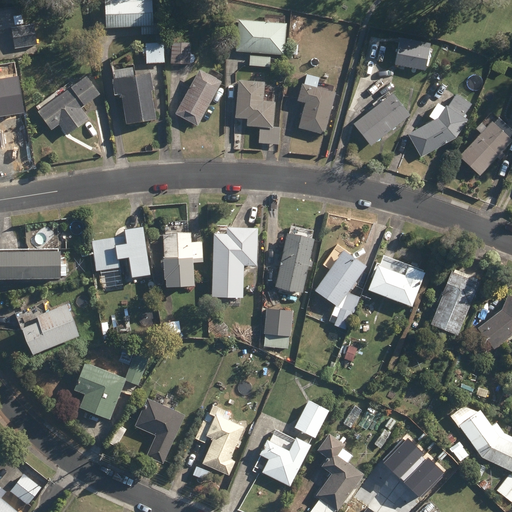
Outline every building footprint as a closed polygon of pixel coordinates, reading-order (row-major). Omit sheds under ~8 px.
[(142,27),(142,35),(160,35),(160,24),(153,24),(151,0),(104,0),(106,29),(142,27)] [(14,17),(15,26),(23,25),(21,15),(14,17)] [(237,53),(285,56),(287,24),(239,21),(237,53)] [(12,29),(16,49),(37,46),(33,25),(12,29)] [(433,40),(400,35),(396,63),(429,68),(433,40)] [(171,65),(190,65),(190,44),(171,43),(171,65)] [(145,45),(147,65),(165,64),(164,44),(145,45)] [(250,67),(270,68),(271,58),(250,57),(250,67)] [(493,70),(504,75),(506,68),(495,64),(493,70)] [(121,95),(126,126),(157,120),(151,92),(154,91),(151,74),(128,78),(127,69),(118,71),(119,79),(112,81),(115,96),(121,95)] [(175,115),(198,127),(222,83),(199,71),(175,115)] [(0,116),(24,113),(18,77),(0,79),(0,116)] [(59,125),(67,136),(89,120),(81,109),(100,95),(87,78),(38,113),(51,131),(59,125)] [(259,144),(279,145),(281,128),(274,128),(276,103),(273,102),(274,92),(265,91),(265,83),(238,81),(236,118),(248,119),(247,127),(260,128),(259,144)] [(298,130),(325,137),(337,94),(328,92),(330,86),(311,81),(309,86),(302,84),(298,102),(305,104),(298,130)] [(483,94),(488,97),(493,87),(487,84),(483,94)] [(354,125),(371,147),(392,131),(393,132),(397,129),(396,128),(411,117),(401,104),(405,101),(403,97),(399,101),(394,94),(354,125)] [(408,135),(421,159),(456,140),(468,121),(464,117),(472,105),(457,95),(448,108),(447,106),(445,109),(438,104),(429,117),(435,121),(408,135)] [(460,158),(481,177),(511,143),(511,140),(510,139),(511,136),(511,131),(499,119),(494,125),(492,123),(460,158)] [(128,256),(131,276),(151,273),(143,223),(124,226),(125,235),(92,240),(96,270),(123,266),(121,257),(128,256)] [(220,303),(234,303),(234,296),(243,297),(244,264),(257,265),(258,227),(227,226),(227,233),(214,232),(212,296),(221,296),(220,303)] [(276,286),(303,292),(309,265),(312,265),(313,260),(310,260),(315,236),(288,230),(276,286)] [(163,233),(166,285),(194,283),(193,262),(203,261),(202,240),(191,241),(191,232),(163,233)] [(3,248),(0,248),(0,277),(61,277),(61,248),(3,248)] [(80,249),(82,257),(90,256),(89,248),(80,249)] [(334,325),(346,329),(349,321),(351,322),(360,297),(348,292),(351,288),(353,289),(358,282),(356,281),(367,265),(344,248),(315,290),(335,304),(329,321),(335,323),(334,325)] [(369,289),(413,305),(426,270),(391,257),(393,252),(389,251),(387,255),(384,254),(380,263),(377,262),(371,278),(368,277),(364,289),(368,290),(369,289)] [(433,324),(458,333),(479,280),(477,279),(478,276),(453,267),(443,294),(444,294),(433,324)] [(478,327),(494,348),(511,334),(511,294),(509,293),(502,308),(478,327)] [(23,327),(33,353),(79,334),(66,303),(37,315),(39,321),(23,327)] [(292,310),(267,308),(265,332),(291,334),(292,310)] [(133,316),(135,327),(143,325),(141,314),(133,316)] [(166,322),(167,334),(181,332),(179,320),(166,322)] [(116,322),(117,329),(126,328),(125,321),(116,322)] [(345,358),(353,361),(357,348),(350,345),(345,358)] [(80,407),(109,419),(126,380),(138,385),(150,354),(137,349),(125,378),(85,361),(74,389),(85,393),(80,407)] [(459,390),(471,394),(473,388),(462,384),(459,390)] [(147,455),(163,462),(184,415),(148,398),(135,425),(157,435),(147,455)] [(295,426),(315,436),(329,410),(309,399),(295,426)] [(202,462),(229,475),(235,460),(230,458),(236,446),(239,447),(241,441),(238,439),(244,426),(223,416),(226,409),(214,404),(209,413),(207,412),(195,438),(205,442),(208,435),(213,438),(202,462)] [(383,411),(370,404),(358,425),(371,433),(383,411)] [(482,456),(511,470),(511,435),(510,435),(511,430),(511,427),(508,426),(505,432),(504,432),(497,422),(492,425),(481,409),(478,411),(465,405),(452,414),(482,456)] [(344,423),(351,428),(362,411),(355,406),(344,423)] [(385,427),(389,430),(396,421),(391,418),(385,427)] [(375,445),(381,449),(391,433),(384,429),(375,445)] [(310,511),(334,511),(336,509),(338,510),(354,487),(355,489),(358,484),(357,483),(364,472),(349,461),(353,455),(343,448),(346,443),(329,432),(317,449),(328,456),(322,465),(332,472),(316,495),(320,498),(310,511)] [(262,472),(290,486),(312,443),(297,436),(290,450),(267,439),(260,453),(269,458),(262,472)] [(391,470),(415,445),(408,438),(406,441),(404,439),(383,460),(384,462),(383,463),(391,470)] [(450,449),(459,461),(468,454),(463,447),(464,446),(459,441),(450,449)] [(401,478),(422,456),(425,454),(415,445),(391,470),(400,479),(401,478)] [(410,489),(434,464),(428,458),(426,460),(422,456),(401,478),(405,481),(404,482),(410,489)] [(443,472),(434,464),(410,489),(420,498),(421,497),(422,498),(444,476),(442,474),(443,472)] [(473,475),(481,478),(486,467),(478,464),(473,475)] [(0,511),(19,511),(17,510),(24,502),(28,505),(43,488),(25,473),(10,491),(15,495),(8,503),(1,497),(6,491),(0,485),(0,511)] [(496,491),(511,502),(511,474),(510,473),(496,491)] [(480,484),(487,492),(491,486),(484,480),(480,484)]
